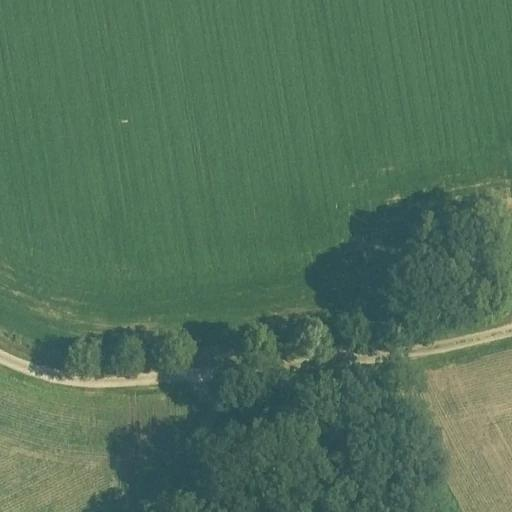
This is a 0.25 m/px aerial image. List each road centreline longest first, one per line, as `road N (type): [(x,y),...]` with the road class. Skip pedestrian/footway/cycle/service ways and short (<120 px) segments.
road 1 (unclassified): [(511,332),(369,361),(200,382),(41,382),(0,362)]
road 2 (track): [(198,511),(222,442),(217,379)]
